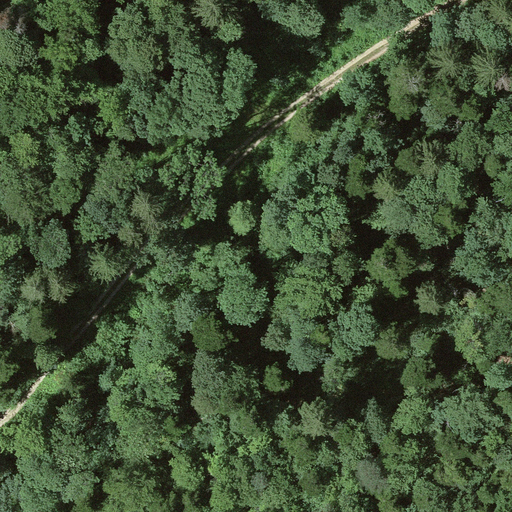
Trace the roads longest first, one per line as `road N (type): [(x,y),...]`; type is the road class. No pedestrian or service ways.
road 1 (track): [(0,414),(267,113),(446,0)]
road 2 (track): [(0,233),(267,113),(248,0)]
